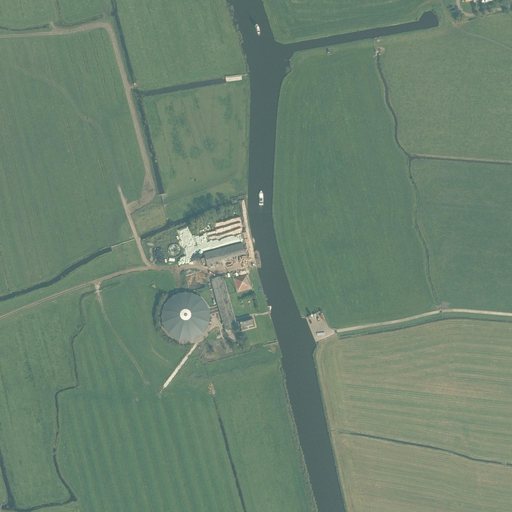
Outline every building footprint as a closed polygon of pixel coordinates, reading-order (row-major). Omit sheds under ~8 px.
[(204,255),(206,263),(244,253),(242,244),(204,255)] [(233,278),(237,293),(252,289),(248,274),(233,278)] [(240,326),(241,329),(253,326),(251,318),(239,321),(240,322),(236,323),(223,277),(211,280),(225,331),(237,328),(237,327),(240,326)] [(173,340),(179,343),(186,344),(192,343),(198,340),(203,336),(207,331),(210,325),(210,318),(210,312),(207,306),(203,301),(198,297),(192,294),(185,293),(179,294),(173,297),(168,301),(164,306),(161,312),(160,318),(161,325),(164,331),(168,336),(173,340)] [(313,322),(323,319),(321,312),(311,315),(313,322)]
